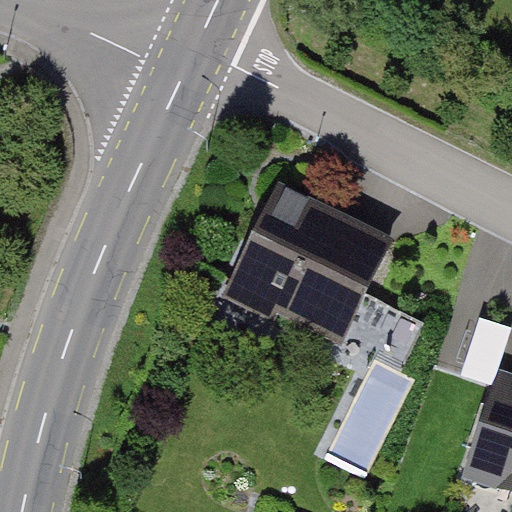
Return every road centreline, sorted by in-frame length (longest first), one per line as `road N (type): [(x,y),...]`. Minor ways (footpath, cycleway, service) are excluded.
road 1 (tertiary): [(192,64),(80,311),(25,511)]
road 2 (residential): [(192,64),(234,66),(511,209)]
road 3 (unclassified): [(0,2),(147,60),(192,64)]
